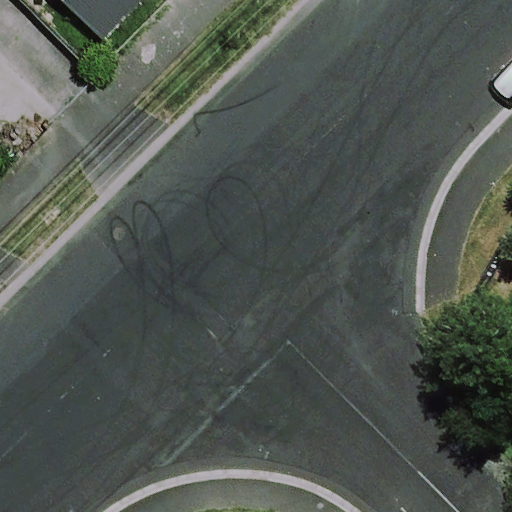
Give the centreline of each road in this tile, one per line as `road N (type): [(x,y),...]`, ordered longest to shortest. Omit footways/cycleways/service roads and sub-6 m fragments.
road 1 (residential): [(460,0),(201,257)]
road 2 (residential): [(201,257),(455,511)]
road 3 (residential): [(201,257),(0,459)]
